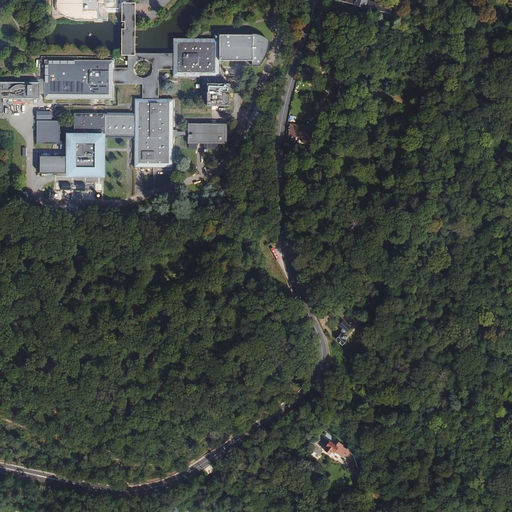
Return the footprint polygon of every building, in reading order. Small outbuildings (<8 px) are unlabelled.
[(175,170),(175,138),(175,135),(175,101),(160,101),(160,70),(175,70),(175,78),(213,78),(213,85),(209,85),(208,107),(231,107),(231,85),(219,85),(219,78),(221,78),(221,38),(175,38),(175,54),(137,54),(137,4),(131,4),(130,0),(124,0),(124,4),(123,4),(123,10),(108,10),(108,0),(107,0),(102,0),(103,0),(101,0),(70,0),(70,6),(74,6),(74,13),(81,13),(81,20),(96,20),(96,23),(105,23),(105,20),(108,20),(108,14),(123,14),(123,23),(126,23),(126,24),(125,24),(124,24),(124,25),(123,25),(123,26),(123,28),(124,29),(125,30),(126,30),(123,30),(123,56),(129,56),(129,70),(115,70),(115,62),(47,62),(47,81),(46,96),(47,101),(96,101),(99,101),(115,101),(115,86),(144,86),(144,101),(136,101),(136,127),(137,130),(136,170),(175,170)] [(345,0),(384,10),(385,4),(376,2),(377,1),(371,0),(345,0)] [(40,93),(40,82),(0,81),(0,113),(4,113),(4,98),(40,98),(40,93)] [(102,175),(102,138),(106,138),(106,129),(106,126),(106,114),(98,114),(94,114),(75,114),(75,138),(71,138),(71,158),(42,157),(41,174),(71,174),(71,175),(102,175)] [(37,121),(37,144),(60,144),(60,121),(37,121)] [(307,141),(310,123),(286,121),(286,122),(307,124),(306,132),(286,129),(285,133),(299,134),(298,140),(307,141)] [(306,132),(307,124),(286,122),(286,129),(306,132)] [(226,144),(226,124),(187,124),(187,133),(187,136),(187,144),(226,144)] [(264,242),(259,233),(252,237),(254,242),(252,243),(254,248),(264,242)] [(344,297),(340,293),(335,298),(338,302),(344,297)] [(338,342),(344,337),(342,336),(345,333),(341,329),(333,336),(338,342)] [(332,394),(332,392),(332,391),(331,389),(330,388),(329,387),(327,387),(326,386),(324,387),(323,387),(322,388),(321,389),(320,391),(320,392),(317,392),(317,395),(320,395),(321,396),(322,397),(324,398),(325,398),(327,398),(328,398),(329,397),(331,396),(331,395),(332,394)] [(327,446),(324,449),(330,454),(332,451),(333,453),(335,451),(346,460),(345,461),(347,463),(347,464),(349,465),(348,466),(352,469),(358,467),(354,454),(351,452),(352,451),(347,447),(346,448),(343,445),(344,444),(339,440),(336,444),(330,440),(326,445),(327,446)] [(373,483),(368,487),(377,496),(381,493),(373,483)]
